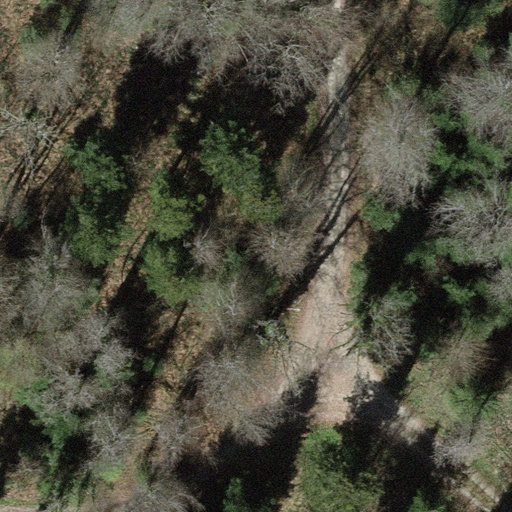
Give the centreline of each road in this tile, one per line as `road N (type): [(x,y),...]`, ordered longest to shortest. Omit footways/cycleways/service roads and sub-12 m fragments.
road 1 (track): [(319,0),(321,239),(357,400),(469,511)]
road 2 (track): [(141,511),(299,437),(357,400)]
